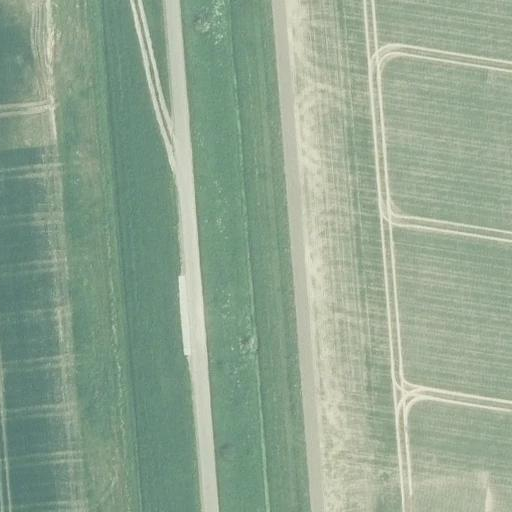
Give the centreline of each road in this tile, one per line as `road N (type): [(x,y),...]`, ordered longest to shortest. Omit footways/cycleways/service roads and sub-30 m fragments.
road 1 (unclassified): [(206,511),(165,0)]
road 2 (track): [(181,189),(131,0)]
